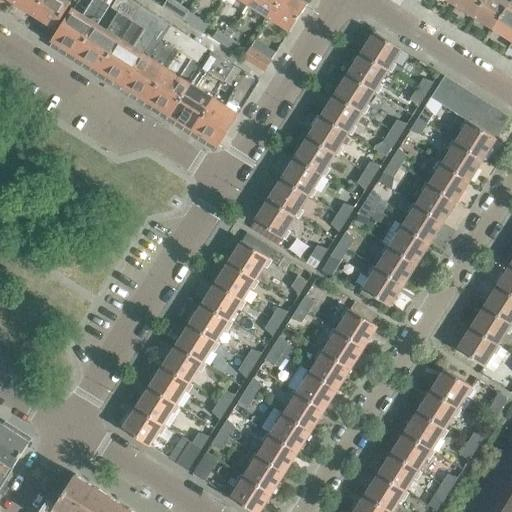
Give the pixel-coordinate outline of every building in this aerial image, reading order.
[(40,0),(12,0),(33,13),(40,0)] [(69,1),(67,0),(40,0),(33,13),(54,26),(69,1)] [(77,56),(97,24),(109,5),(105,3),(107,0),(92,0),(83,15),(73,8),(53,40),(77,56)] [(100,70),(140,6),(131,0),(116,0),(112,7),(119,11),(107,30),(97,24),(77,56),(100,70)] [(173,0),(167,0),(164,6),(172,11),(183,18),(188,10),(178,3),(173,0)] [(251,0),(248,5),(269,17),(279,0),(251,0)] [(290,30),(308,2),(307,2),(306,3),(300,0),(279,0),(269,17),(290,30)] [(458,5),(474,15),(483,0),(457,0),(455,3),(457,4),(456,6),(457,6),(458,5)] [(476,17),(492,27),(508,2),(505,0),(483,0),(474,15),(476,17),(475,18),(476,19),(476,17)] [(511,40),(511,39),(511,0),(509,0),(508,2),(492,27),(494,28),(493,29),(494,30),(495,29),(511,40)] [(168,23),(161,19),(140,6),(100,70),(123,85),(143,53),(155,34),(159,37),(168,23)] [(200,18),(188,10),(183,18),(195,26),(200,18)] [(147,100),(187,36),(168,23),(159,37),(166,41),(154,60),(143,53),(123,85),(147,100)] [(232,30),(228,27),(224,32),(229,35),(232,30)] [(224,44),(229,36),(218,29),(213,36),(224,44)] [(361,53),(388,70),(402,48),(375,31),(361,53)] [(190,83),(181,77),(193,58),(199,62),(208,48),(187,36),(147,100),(170,115),(190,83)] [(240,43),(229,36),(224,44),(235,51),(240,43)] [(272,59),(251,46),(244,57),(265,70),(272,59)] [(213,98),(224,80),(234,65),(210,50),(190,83),(170,115),(193,130),(213,97),(213,98)] [(347,75),(374,92),(388,70),(361,53),(347,75)] [(237,87),(225,105),(213,98),(213,97),(193,130),(218,145),(238,113),(238,112),(258,80),(234,65),(224,80),(237,87)] [(347,75),(338,90),(335,95),(361,112),(374,92),(347,75)] [(457,84),(445,76),(431,97),(443,105),(457,84)] [(424,78),(417,88),(426,94),(434,81),(424,78)] [(457,84),(443,105),(457,113),(470,92),(457,84)] [(418,106),(426,94),(417,88),(411,98),(418,106)] [(470,92),(457,113),(469,121),(470,121),(483,100),(470,92)] [(361,112),(335,95),(322,116),(348,132),(361,112)] [(483,129),(496,108),(483,100),(470,121),(483,129)] [(418,118),(428,124),(434,114),(426,105),(418,118)] [(483,129),(496,138),(509,116),(496,108),(483,129)] [(348,132),(322,116),(309,136),(335,153),(348,132)] [(421,133),(428,124),(418,118),(411,130),(421,133)] [(397,119),(391,130),(400,136),(408,123),(397,119)] [(469,121),(455,143),(482,160),(495,140),(496,138),(483,129),(470,121),(469,121)] [(392,148),(400,136),(391,130),(384,141),(392,148)] [(335,153),(309,136),(296,157),(322,174),(335,153)] [(482,160),(455,143),(442,163),(469,181),(482,160)] [(392,159),(401,165),(408,155),(400,147),(392,159)] [(322,174),(296,157),(283,177),(309,194),(322,174)] [(394,175),(401,165),(392,159),(384,172),(394,175)] [(370,162),(364,172),(373,178),(381,166),(370,162)] [(456,201),(465,187),(469,181),(442,163),(429,184),(456,201)] [(365,189),(373,178),(364,172),(358,181),(365,189)] [(309,194),(283,177),(270,197),(297,214),(309,194)] [(456,201),(429,184),(416,205),(443,222),(456,201)] [(365,201),(374,207),(381,197),(373,189),(365,201)] [(297,214),(270,197),(256,220),(283,236),(297,214)] [(368,217),(374,207),(365,201),(358,213),(368,217)] [(344,202),(338,213),(347,219),(355,206),(344,202)] [(443,222),(416,205),(403,226),(429,243),(443,222)] [(339,231),(347,219),(338,213),(332,223),(339,231)] [(256,220),(251,227),(278,244),(283,236),(256,220)] [(429,243),(403,226),(389,247),(416,264),(429,243)] [(339,242),(348,248),(355,238),(347,230),(339,242)] [(275,249),(248,232),(243,239),(270,256),(275,249)] [(243,239),(230,260),(257,277),(270,256),(243,239)] [(341,258),(348,248),(339,242),(331,255),(341,258)] [(320,261),(328,249),(317,245),(311,255),(320,261)] [(416,264),(389,247),(376,268),(403,285),(416,264)] [(320,261),(311,255),(306,263),(316,268),(320,261)] [(216,282),(243,300),(257,277),(230,260),(216,282)] [(511,295),(511,266),(511,265),(497,286),(511,295)] [(403,285),(376,268),(363,288),(390,305),(403,285)] [(300,293),(308,281),(299,275),(292,285),(300,293)] [(216,282),(203,303),(230,320),(243,300),(216,282)] [(511,295),(497,286),(484,307),(511,324),(511,322),(511,295)] [(299,306),(308,312),(315,301),(307,294),(299,306)] [(190,324),(216,341),(230,320),(203,303),(190,324)] [(302,322),(308,312),(299,306),(291,318),(302,322)] [(278,307),(272,317),(281,323),(288,311),(278,307)] [(484,307),(471,328),(498,345),(511,324),(484,307)] [(337,330),(364,347),(378,326),(351,308),(337,330)] [(273,335),(281,323),(272,317),(265,328),(273,335)] [(190,324),(177,344),(204,361),(216,341),(190,324)] [(498,345),(471,328),(458,348),(485,365),(495,349),(498,345)] [(337,330),(324,351),(351,369),(364,347),(337,330)] [(273,347),(282,353),(288,343),(281,335),(273,347)] [(177,344),(164,364),(191,381),(204,361),(177,344)] [(276,363),(282,353),(273,347),(265,360),(276,363)] [(252,349),(246,359),(255,365),(263,353),(252,349)] [(324,351),(311,372),(337,389),(351,369),(324,351)] [(247,377),(255,365),(246,359),(239,370),(247,377)] [(151,384),(178,401),(191,381),(164,364),(151,384)] [(432,389),(459,406),(472,385),(445,368),(432,389)] [(297,393),(325,409),(337,389),(311,372),(297,393)] [(247,389),(256,395),(262,384),(254,377),(247,389)] [(151,384),(138,405),(165,422),(178,401),(151,384)] [(249,405),(256,395),(247,389),(239,401),(249,405)] [(432,389),(419,410),(446,427),(459,406),(432,389)] [(226,391),(219,401),(228,407),(236,394),(226,391)] [(487,412),(494,417),(496,418),(507,400),(507,397),(499,392),(487,412)] [(297,393),(285,413),(311,430),(325,409),(297,393)] [(213,411),(220,419),(228,407),(219,401),(213,411)] [(124,428),(150,445),(165,422),(138,405),(124,428)] [(419,410),(406,431),(433,448),(446,427),(419,410)] [(285,413),(272,433),(298,451),(311,430),(285,413)] [(220,431),(229,437),(236,427),(228,419),(220,431)] [(0,487),(30,441),(3,424),(0,428),(0,487)] [(223,447),(229,437),(220,431),(212,443),(223,447)] [(392,453),(419,469),(433,448),(406,431),(392,453)] [(193,443),(202,448),(210,436),(200,432),(193,443)] [(474,432),(468,442),(477,448),(485,436),(474,432)] [(259,454),(285,472),(298,451),(272,433),(259,454)] [(177,462),(188,470),(202,448),(193,443),(190,441),(177,462)] [(469,460),(477,448),(468,442),(461,453),(469,460)] [(194,473),(205,480),(219,459),(207,452),(194,473)] [(392,453),(379,473),(406,490),(419,469),(392,453)] [(259,454),(245,475),(272,492),(285,472),(259,454)] [(379,473),(366,494),(393,511),(406,490),(379,473)] [(75,474),(54,507),(62,511),(126,511),(129,508),(75,474)] [(448,474),(441,484),(450,490),(458,477),(448,474)] [(255,511),(259,511),(272,492),(245,475),(231,497),(255,511)] [(442,502),(450,490),(441,484),(435,495),(442,502)] [(354,511),(392,511),(393,511),(366,494),(354,511)]
